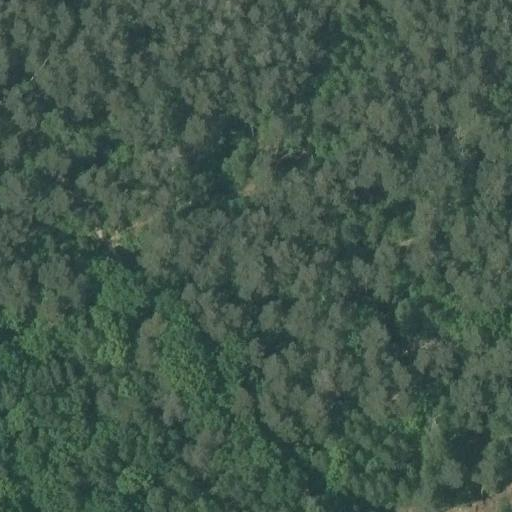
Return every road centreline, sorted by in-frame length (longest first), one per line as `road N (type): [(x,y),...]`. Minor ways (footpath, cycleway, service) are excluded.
road 1 (track): [(511,365),(204,393)]
road 2 (track): [(0,120),(174,347)]
road 3 (track): [(174,347),(57,347),(0,375)]
road 4 (track): [(261,447),(157,511)]
